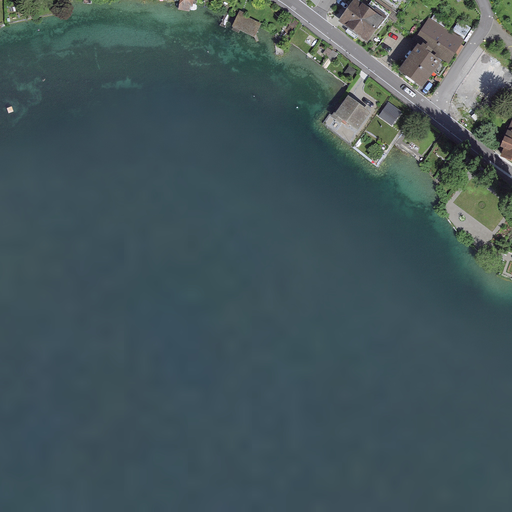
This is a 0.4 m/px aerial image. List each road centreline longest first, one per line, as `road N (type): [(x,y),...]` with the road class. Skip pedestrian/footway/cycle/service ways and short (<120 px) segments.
road 1 (tertiary): [(289,0),(428,110)]
road 2 (residential): [(428,110),(482,29),(480,0)]
